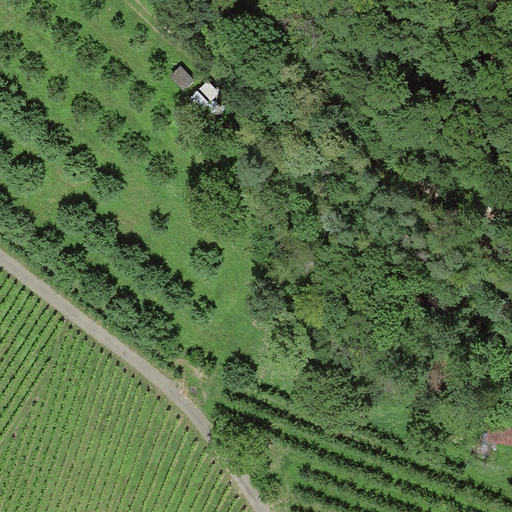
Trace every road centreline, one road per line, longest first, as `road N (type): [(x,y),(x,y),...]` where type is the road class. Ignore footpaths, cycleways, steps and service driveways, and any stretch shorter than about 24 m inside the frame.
road 1 (track): [(0,256),(176,400),(261,511)]
road 2 (track): [(511,188),(384,129),(274,0)]
road 3 (track): [(133,0),(225,93)]
